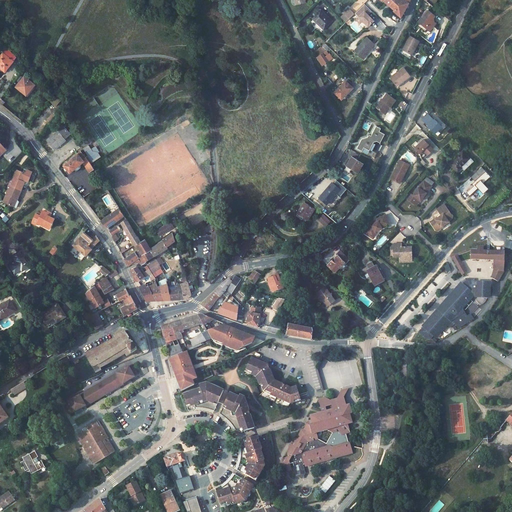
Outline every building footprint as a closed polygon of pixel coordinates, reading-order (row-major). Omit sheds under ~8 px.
[(381,0),(382,0),(381,0),(383,0),(394,10),(393,11),(400,17),(408,2),(405,0),(402,0),(401,0),(381,0)] [(446,7),(439,14),(450,23),(451,22),(450,21),(450,19),(449,18),(452,14),(453,14),(454,14),(446,7)] [(354,19),(364,28),(374,17),(363,8),(354,19)] [(322,9),(313,18),(324,29),(333,20),(322,9)] [(352,13),(348,9),(340,15),(345,20),(352,13)] [(420,18),(417,23),(419,25),(422,24),(423,23),(431,28),(436,21),(431,18),(433,15),(427,10),(422,17),(420,18)] [(366,37),(354,51),(362,59),(366,55),(366,54),(374,44),(366,37)] [(409,37),(400,54),(404,57),(407,52),(411,55),(418,41),(409,37)] [(322,46),(317,50),(324,58),(329,55),(322,46)] [(6,48),(0,55),(0,66),(3,69),(2,70),(4,72),(5,70),(10,65),(8,64),(15,56),(6,48)] [(312,55),(321,65),(327,60),(324,58),(317,50),(312,55)] [(402,67),(388,77),(394,85),(401,80),(403,82),(406,79),(405,78),(408,75),(402,67)] [(24,77),(16,87),(24,94),(28,88),(30,89),(34,85),(24,77)] [(345,81),(333,92),(340,98),(346,92),(347,93),(352,88),(345,81)] [(59,94),(53,101),(57,106),(64,98),(59,94)] [(384,113),(389,107),(390,108),(395,101),(387,95),(382,101),(381,100),(376,107),(384,113)] [(402,100),(398,106),(403,110),(408,104),(402,100)] [(428,113),(421,120),(436,135),(443,127),(428,113)] [(59,131),(47,140),(55,150),(67,141),(65,139),(64,137),(66,135),(67,136),(70,132),(63,123),(56,128),(59,131)] [(360,140),(356,150),(361,152),(362,149),(368,152),(369,150),(376,154),(380,146),(380,145),(384,135),(378,132),(378,129),(375,127),(370,136),(368,136),(366,138),(360,140)] [(426,157),(435,150),(424,139),(414,148),(421,155),(422,153),(426,157)] [(464,151),(450,164),(459,173),(463,169),(462,167),(471,159),(464,151)] [(81,152),(64,165),(70,173),(84,162),(91,172),(95,169),(85,155),(84,156),(81,152)] [(351,157),(346,165),(357,172),(362,163),(351,157)] [(401,160),(391,178),(397,182),(402,172),(405,173),(410,164),(401,160)] [(5,193),(1,202),(9,206),(12,198),(14,199),(21,182),(19,181),(23,174),(15,170),(11,179),(13,180),(7,194),(5,193)] [(468,194),(476,202),(483,195),(487,199),(493,192),(488,188),(493,182),(486,175),(468,194)] [(422,201),(427,193),(428,193),(432,186),(425,181),(420,188),(419,187),(413,195),(412,194),(408,200),(414,203),(417,203),(420,199),(422,201)] [(330,182),(316,196),(324,204),(338,190),(330,182)] [(303,202),(297,213),(298,213),(307,218),(307,219),(314,208),(303,202)] [(442,215),(436,220),(437,222),(433,225),(436,230),(439,230),(442,228),(442,227),(450,222),(449,221),(453,218),(453,216),(445,205),(438,210),(442,215)] [(119,208),(100,221),(103,225),(104,226),(108,228),(124,216),(119,208)] [(38,218),(36,223),(41,225),(41,223),(49,227),(53,218),(49,216),(45,214),(46,213),(41,211),(38,218)] [(325,226),(329,222),(322,216),(318,220),(325,226)] [(367,236),(372,239),(375,233),(382,230),(381,229),(388,225),(384,217),(377,220),(378,223),(374,225),(370,222),(368,227),(368,228),(366,232),(369,234),(367,236)] [(126,220),(122,223),(135,244),(136,245),(137,244),(141,241),(138,236),(137,237),(126,220)] [(162,227),(156,232),(159,236),(165,232),(162,227)] [(172,233),(162,240),(166,246),(174,240),(172,233)] [(83,234),(72,247),(85,257),(99,242),(98,240),(96,237),(94,239),(90,236),(87,238),(83,234)] [(141,241),(137,244),(143,253),(150,250),(145,240),(142,242),(141,241)] [(162,240),(150,250),(154,256),(167,247),(166,246),(162,240)] [(412,256),(411,247),(406,247),(406,248),(404,248),(404,247),(402,247),(401,243),(390,244),(390,253),(393,252),(393,257),(400,256),(401,261),(410,260),(410,256),(412,256)] [(470,251),(470,259),(494,260),(493,268),(496,268),(499,268),(499,271),(504,271),(504,247),(494,247),(494,252),(484,251),(484,248),(477,247),(477,251),(470,251)] [(54,250),(51,255),(55,259),(59,253),(54,250)] [(150,250),(143,253),(147,260),(154,256),(150,250)] [(136,251),(124,259),(128,264),(128,265),(132,263),(139,256),(136,251)] [(335,272),(344,263),(345,264),(349,260),(344,255),(343,256),(339,252),(336,255),(337,256),(328,265),(335,272)] [(139,256),(132,263),(140,261),(141,264),(147,261),(147,260),(143,253),(139,256)] [(19,254),(12,259),(15,263),(8,267),(13,275),(22,270),(23,272),(28,269),(19,254)] [(457,256),(452,257),(457,265),(461,262),(457,256)] [(156,261),(148,265),(151,271),(159,266),(156,261)] [(461,262),(457,265),(463,275),(467,272),(461,262)] [(366,270),(373,283),(382,278),(375,265),(373,266),(372,263),(366,266),(367,269),(366,270)] [(444,267),(447,273),(452,271),(448,264),(444,267)] [(132,268),(131,270),(134,276),(141,272),(139,269),(137,267),(135,266),(132,268)] [(496,268),(492,278),(498,281),(504,271),(499,271),(499,268),(496,268)] [(112,272),(108,275),(110,279),(117,275),(114,269),(112,272)] [(254,271),(249,279),(255,283),(260,275),(254,271)] [(141,272),(134,276),(136,281),(139,282),(145,278),(141,272)] [(269,283),(273,292),(283,289),(277,274),(273,275),(274,276),(268,278),(269,283)] [(105,278),(97,283),(104,294),(112,290),(105,278)] [(174,279),(166,281),(167,285),(167,287),(175,285),(176,285),(174,279)] [(225,282),(221,286),(226,290),(232,282),(231,281),(229,279),(225,282)] [(458,289),(420,333),(428,340),(431,340),(442,327),(447,324),(450,328),(456,324),(459,328),(468,322),(471,320),(468,316),(465,311),(464,312),(460,309),(470,298),(469,297),(474,292),(476,293),(485,293),(485,296),(490,296),(490,282),(474,282),(470,282),(468,279),(459,289),(458,289)] [(228,298),(237,283),(232,280),(231,281),(232,282),(226,290),(227,291),(224,295),(228,298)] [(187,281),(180,284),(185,299),(188,297),(191,295),(191,293),(190,292),(188,283),(187,281)] [(144,284),(139,287),(146,301),(155,300),(149,288),(148,286),(145,287),(144,284)] [(180,284),(176,285),(176,287),(177,289),(180,299),(182,299),(185,299),(180,284)] [(167,285),(159,286),(164,300),(167,300),(171,299),(168,290),(167,287),(167,285)] [(318,295),(322,299),(325,303),(332,296),(322,285),(315,291),(318,295)] [(157,287),(149,288),(155,300),(159,300),(164,300),(159,286),(157,287)] [(221,286),(214,293),(219,297),(220,298),(222,295),(226,290),(221,286)] [(122,299),(128,296),(125,289),(115,294),(116,295),(108,300),(111,305),(122,299)] [(177,289),(168,290),(171,299),(175,299),(180,299),(177,289)] [(208,299),(201,306),(208,311),(219,297),(214,293),(208,299)] [(131,294),(129,295),(136,308),(138,308),(131,294)] [(128,296),(122,299),(126,305),(120,308),(123,315),(136,308),(129,295),(128,296)] [(277,302),(273,309),(277,311),(281,305),(277,302)] [(0,322),(7,318),(14,313),(8,303),(0,307),(0,322)] [(56,305),(39,316),(44,325),(52,320),(56,318),(59,323),(64,319),(56,305)] [(255,312),(252,326),(258,328),(261,309),(256,308),(255,312)] [(249,312),(246,324),(252,326),(255,312),(254,312),(253,313),(252,313),(249,312)] [(96,314),(88,318),(95,330),(103,325),(96,314)] [(200,315),(198,316),(202,324),(214,320),(204,316),(200,315)] [(195,317),(180,321),(184,329),(191,343),(192,347),(187,349),(187,350),(198,346),(195,341),(194,341),(193,338),(194,338),(192,333),(197,331),(199,335),(201,335),(200,332),(205,330),(203,327),(202,324),(198,316),(195,317)] [(0,329),(2,334),(13,327),(7,318),(0,322),(0,329)] [(178,322),(175,323),(180,333),(182,332),(181,330),(184,329),(180,321),(178,322)] [(172,323),(170,324),(176,340),(182,338),(180,333),(175,323),(172,323)] [(165,326),(161,327),(166,342),(171,341),(173,342),(174,346),(168,348),(171,357),(176,355),(182,352),(176,340),(170,324),(165,326)] [(267,327),(266,330),(267,330),(278,333),(281,326),(270,324),(267,327)] [(222,325),(207,331),(211,341),(238,351),(254,343),(256,337),(222,325)] [(289,325),(285,335),(311,339),(313,332),(312,329),(289,325)] [(199,335),(196,337),(201,345),(211,341),(207,331),(204,327),(203,327),(205,330),(200,332),(201,335),(199,335)] [(91,351),(85,354),(95,373),(101,370),(100,368),(125,354),(126,356),(130,354),(137,350),(133,343),(134,343),(129,336),(128,336),(124,330),(118,334),(118,333),(114,336),(115,338),(92,352),(91,351)] [(46,347),(41,350),(46,358),(51,355),(46,347)] [(197,378),(186,351),(182,352),(176,355),(171,357),(169,358),(176,377),(181,391),(194,385),(192,380),(197,378)] [(401,357),(400,379),(410,380),(411,358),(401,357)] [(257,377),(260,386),(263,384),(265,391),(275,381),(268,367),(252,359),(246,372),(257,377)] [(71,415),(138,375),(132,365),(70,402),(69,400),(63,403),(71,415)] [(199,384),(200,388),(184,394),(189,410),(194,409),(199,409),(205,410),(209,411),(213,412),(224,390),(210,383),(209,381),(199,384)] [(262,392),(289,405),(299,402),(295,388),(291,390),(275,381),(265,391),(264,391),(262,392)] [(334,412),(341,410),(342,415),(350,412),(352,412),(350,403),(347,404),(344,396),(349,386),(340,389),(336,398),(329,400),(324,397),(318,399),(321,407),(325,406),(327,410),(333,408),(334,412)] [(236,430),(241,432),(255,428),(246,398),(243,396),(242,399),(230,393),(219,415),(223,418),(226,421),(229,425),(232,428),(234,431),(236,430)] [(0,405),(0,423),(9,418),(0,405)] [(290,446),(291,450),(288,455),(288,457),(283,458),(280,464),(282,469),(287,467),(291,470),(292,469),(291,465),(294,464),(304,460),(306,465),(311,463),(312,465),(320,463),(320,461),(325,459),(326,461),(330,460),(330,458),(336,456),(337,458),(355,452),(351,441),(350,441),(347,433),(351,432),(349,422),(353,421),(350,412),(342,415),(341,410),(334,412),(333,408),(327,410),(325,406),(321,407),(322,411),(310,415),(312,419),(313,424),(306,426),(304,426),(298,436),(299,437),(294,439),(290,446)] [(103,434),(105,432),(99,422),(97,423),(103,434)] [(79,438),(94,466),(110,457),(117,453),(111,443),(104,447),(103,444),(110,440),(105,432),(103,434),(97,423),(83,431),(85,435),(79,438)] [(261,449),(262,449),(258,435),(244,440),(240,445),(238,445),(239,451),(238,456),(238,460),(236,465),(235,468),(256,481),(264,466),(263,460),(264,460),(261,449)] [(175,470),(174,470),(172,465),(185,461),(183,453),(179,455),(179,454),(167,457),(168,458),(164,459),(169,472),(178,491),(193,486),(190,475),(179,479),(175,470)] [(105,466),(99,469),(103,477),(109,474),(105,466)] [(306,474),(304,466),(295,468),(298,476),(303,479),(306,474)] [(47,469),(34,476),(36,479),(32,481),(37,490),(41,488),(44,493),(57,486),(54,479),(47,482),(45,478),(50,476),(47,469)] [(220,506),(234,501),(235,503),(245,501),(254,485),(233,472),(229,478),(225,482),(220,485),(224,495),(218,497),(220,506)] [(325,494),(336,481),(330,476),(319,489),(325,494)] [(137,483),(127,487),(132,497),(137,506),(146,502),(137,483)] [(214,488),(218,497),(224,495),(220,485),(214,488)] [(0,509),(8,504),(8,505),(17,500),(10,491),(0,497),(0,509)] [(171,491),(161,495),(168,511),(177,511),(179,511),(171,491)] [(168,511),(161,495),(159,495),(165,511),(168,511)] [(188,500),(192,511),(201,511),(197,498),(188,500)] [(100,499),(84,511),(102,511),(106,509),(100,499)]
